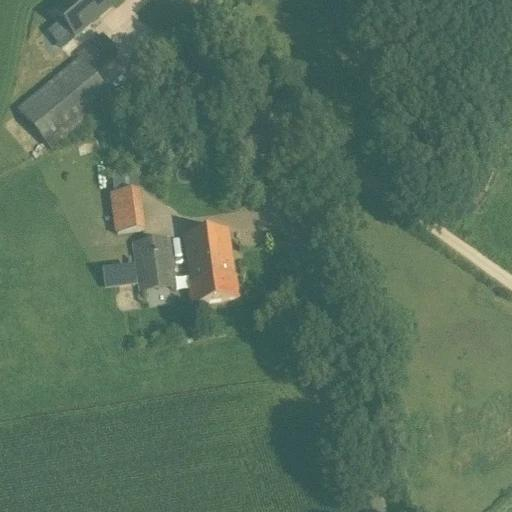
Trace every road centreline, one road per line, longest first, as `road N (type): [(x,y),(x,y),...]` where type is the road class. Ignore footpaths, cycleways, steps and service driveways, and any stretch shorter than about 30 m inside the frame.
road 1 (unclassified): [(373,511),(233,41),(209,0)]
road 2 (track): [(262,137),(323,146),(511,282)]
